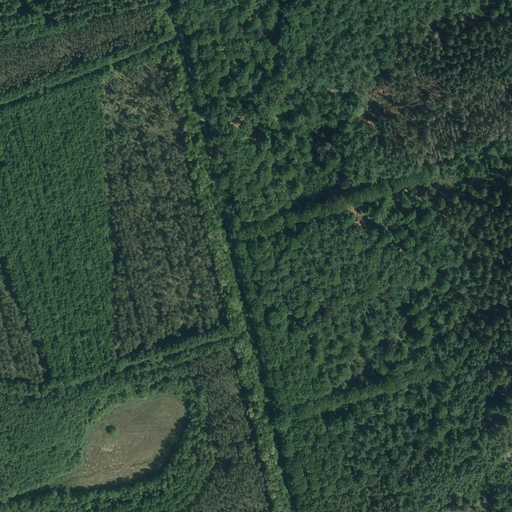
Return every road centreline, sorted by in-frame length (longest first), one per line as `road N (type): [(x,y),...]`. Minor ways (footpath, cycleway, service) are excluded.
road 1 (track): [(255,329),(173,0)]
road 2 (track): [(255,329),(34,395),(0,391)]
road 3 (track): [(299,511),(255,329)]
